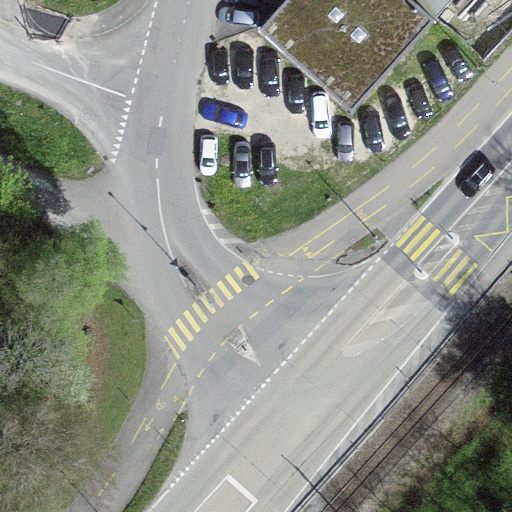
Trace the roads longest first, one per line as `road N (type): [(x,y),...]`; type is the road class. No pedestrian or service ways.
road 1 (residential): [(160,113),(158,213),(176,270),(297,426)]
road 2 (primary): [(297,426),(511,170)]
road 3 (residential): [(160,113),(0,50)]
road 4 (track): [(0,167),(94,211),(158,213)]
